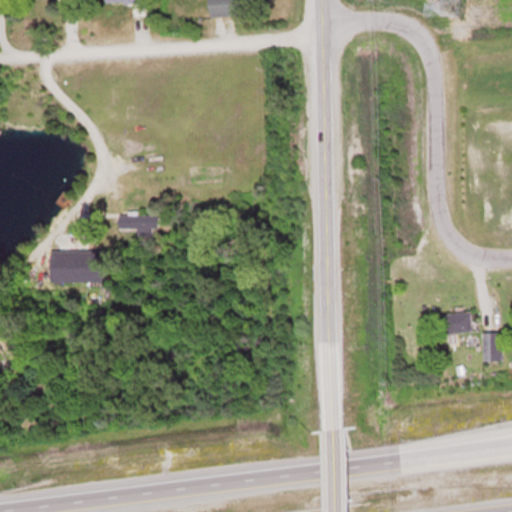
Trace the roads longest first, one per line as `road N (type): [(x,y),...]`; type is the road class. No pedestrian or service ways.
road 1 (residential): [(0,57),(261,42),(318,20),(394,23),(423,51),(442,228),(460,249),(511,255)]
road 2 (motorway): [(511,449),(17,511)]
road 3 (tertiary): [(337,439),(317,0)]
